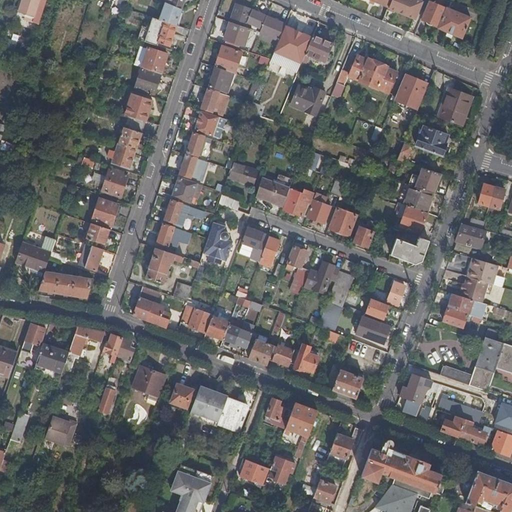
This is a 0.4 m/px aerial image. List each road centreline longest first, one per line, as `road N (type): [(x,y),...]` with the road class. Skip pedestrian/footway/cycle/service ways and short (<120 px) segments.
road 1 (residential): [(106,316),(211,0)]
road 2 (residential): [(303,0),(501,81)]
road 3 (residential): [(250,214),(429,281)]
road 4 (residential): [(266,376),(106,316)]
road 5 (residential): [(429,281),(377,419)]
road 6 (residential): [(215,511),(266,376)]
road 7 (residential): [(377,419),(511,470)]
road 8 (residential): [(473,158),(429,281)]
